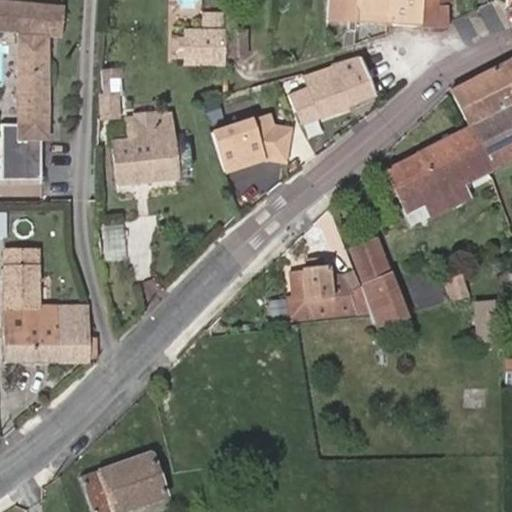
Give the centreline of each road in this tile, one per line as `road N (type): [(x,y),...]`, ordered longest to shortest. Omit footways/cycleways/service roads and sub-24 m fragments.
road 1 (residential): [(164,323),(249,239),(457,68),(511,41)]
road 2 (residential): [(164,323),(263,408),(337,511)]
road 3 (residential): [(0,477),(37,453),(164,323)]
road 4 (unknown): [(457,68),(434,45),(390,40),(257,71)]
